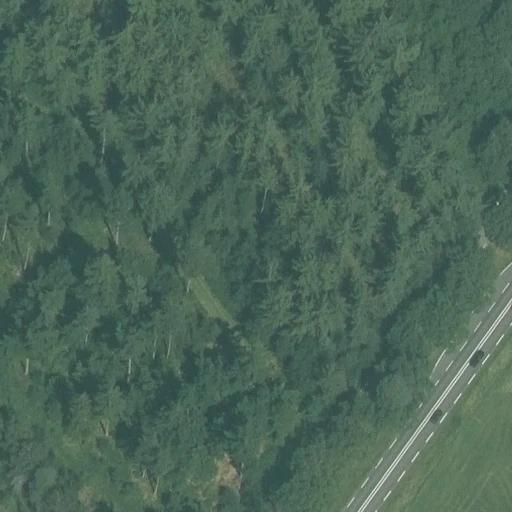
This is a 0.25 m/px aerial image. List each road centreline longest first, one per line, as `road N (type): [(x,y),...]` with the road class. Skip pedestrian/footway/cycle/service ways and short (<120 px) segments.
road 1 (track): [(0,97),(92,127),(292,418),(327,445)]
road 2 (unclassified): [(279,511),(511,191)]
road 3 (track): [(103,0),(114,110),(92,127),(6,0)]
road 4 (primary): [(361,511),(511,302)]
